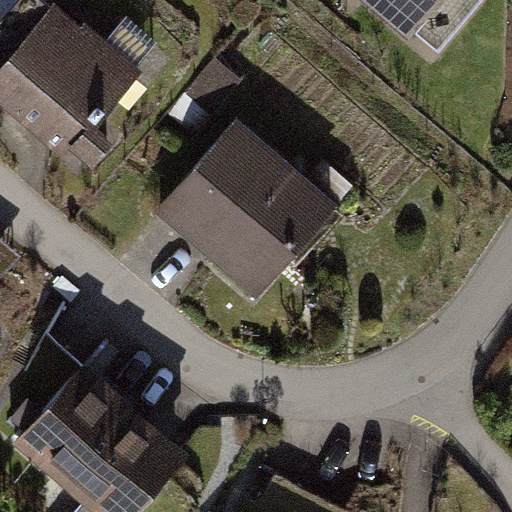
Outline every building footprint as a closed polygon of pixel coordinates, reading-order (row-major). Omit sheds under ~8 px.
[(83,32),(45,0),(20,0),(0,24),(0,86),(23,106),(19,110),(70,152),(80,140),(96,153),(110,137),(93,123),(158,46),(125,18),(103,43),(86,29),(83,32)] [(384,0),(442,49),(464,22),(447,7),(453,0),(384,0)] [(300,172),(238,120),(164,208),(261,289),(318,220),(284,192),(300,172)] [(0,281),(18,259),(0,243),(0,281)] [(48,333),(1,424),(106,511),(132,511),(187,449),(48,333)] [(347,511),(349,509),(278,472),(256,511),(347,511)]
